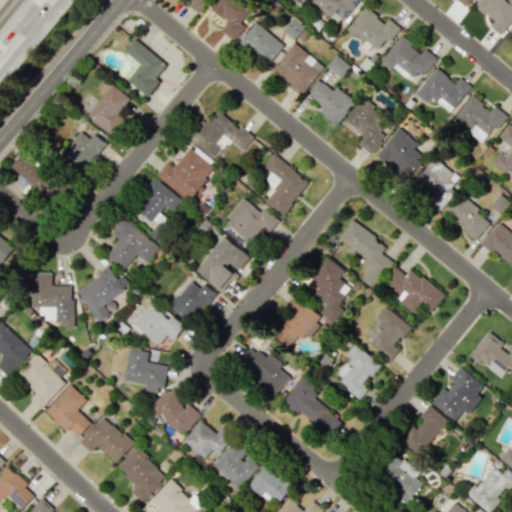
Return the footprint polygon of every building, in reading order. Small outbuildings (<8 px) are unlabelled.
[(185,0),(198,10),(206,0),(185,0)] [(220,30),(234,41),(255,14),(237,0),(216,0),(210,8),(227,21),(220,30)] [(309,0),(339,25),(359,0),(309,0)] [(501,35),(511,20),(511,0),(478,0),(474,5),(493,21),(490,26),(501,35)] [(399,27),(389,18),(384,23),(366,7),(349,27),(377,52),(399,27)] [(239,43),(270,64),(284,43),(254,22),(239,43)] [(437,58),(425,48),(421,53),(400,36),(381,59),(409,82),(418,71),(423,75),(437,58)] [(155,78),(166,64),(133,38),(123,51),(139,64),(126,80),(147,96),(159,81),(155,78)] [(272,71),(304,93),(324,65),(291,42),(272,71)] [(327,68),(342,77),(350,65),(335,55),(327,68)] [(460,78),(456,83),(435,68),(416,94),(427,103),(431,98),(451,113),(471,86),(460,78)] [(307,93),(323,106),(319,111),(336,125),(356,102),(336,86),(333,91),(318,79),(307,93)] [(86,115),(113,136),(126,120),(118,113),(130,99),(106,80),(98,91),(103,94),(86,115)] [(506,114),(494,105),(491,109),(471,95),(454,117),(471,129),(468,133),(484,144),(506,114)] [(252,137),(218,111),(208,123),(202,119),(187,137),(214,158),(229,140),(242,150),(252,137)] [(507,172),(511,165),(511,124),(510,122),(498,137),(507,144),(494,163),(507,172)] [(386,163),(390,159),(398,165),(393,171),(406,181),(423,160),(412,151),(418,143),(398,128),(376,155),(386,163)] [(59,157),(82,173),(104,142),(92,133),(89,138),(78,130),(59,157)] [(155,175),(189,201),(214,168),(188,147),(173,167),(166,162),(155,175)] [(10,167),(31,185),(34,186),(41,192),(55,199),(62,190),(65,183),(59,178),(55,176),(40,164),(37,162),(23,151),(22,150),(11,165),(10,167)] [(271,173),(264,181),(274,188),(264,202),(282,216),(308,181),(272,154),(263,167),(271,173)] [(441,207),(462,178),(433,157),(412,185),(441,207)] [(150,222),(165,205),(171,211),(180,200),(157,179),(132,207),(150,222)] [(477,239),(489,222),(477,213),(480,209),(461,195),(446,216),(477,239)] [(262,227),(268,232),(278,220),(262,208),(259,211),(242,198),(219,227),(246,247),(262,227)] [(135,254),(146,262),(158,246),(121,218),(110,233),(118,239),(106,256),(124,269),(135,254)] [(351,220),(337,241),(373,265),(362,281),(372,288),(392,260),(381,253),(387,245),(351,220)] [(481,243),(511,267),(511,233),(497,221),(481,243)] [(0,260),(2,262),(14,246),(0,235),(0,260)] [(223,292),(238,272),(249,256),(221,236),(195,272),(223,292)] [(345,270),(325,256),(309,277),(319,285),(313,293),(327,303),(320,311),(334,322),(343,309),(338,305),(350,288),(338,278),(345,270)] [(97,322),(109,315),(102,303),(129,286),(122,275),(116,278),(110,267),(76,289),(97,322)] [(444,295),(411,269),(405,276),(395,267),(383,282),(401,296),(398,300),(414,313),(421,305),(430,313),(444,295)] [(72,286),(50,285),(50,273),(31,273),(31,308),(39,308),(38,322),(72,323),(72,286)] [(214,292),(202,284),(199,288),(188,280),(168,307),(190,324),(214,292)] [(166,334),(174,340),(184,326),(150,301),(132,325),(158,345),(166,334)] [(375,317),(382,322),(366,342),(390,361),(398,349),(394,346),(410,326),(385,305),(375,317)] [(0,323),(0,353),(4,357),(0,360),(0,368),(8,376),(32,350),(2,322),(0,323)] [(511,348),(510,350),(486,332),(469,356),(479,364),(480,362),(501,377),(509,367),(511,369),(511,348)] [(359,399),(367,389),(362,385),(379,364),(355,343),(345,355),(349,358),(333,377),(359,399)] [(274,395),(289,377),(278,368),(281,363),(269,353),(264,359),(250,347),(236,363),(274,395)] [(123,380),(145,384),(144,391),(161,394),(166,365),(146,361),(148,351),(128,348),(123,380)] [(29,398),(41,409),(65,382),(34,354),(16,374),(35,392),(29,398)] [(483,386),(460,367),(449,380),(451,381),(432,403),(454,421),(463,410),(468,414),(482,397),(477,393),(483,386)] [(329,436),(342,420),(313,398),(319,390),(301,377),(283,401),(329,436)] [(90,423),(76,410),(86,400),(69,384),(44,411),(66,431),(69,428),(78,436),(90,423)] [(199,420),(191,404),(183,408),(173,389),(149,401),(161,426),(170,422),(176,432),(199,420)] [(418,417),(420,418),(401,441),(418,455),(447,420),(428,404),(418,417)] [(96,445),(115,463),(133,445),(103,416),(79,441),(90,452),(96,445)] [(219,454),(229,437),(218,430),(217,432),(197,420),(183,443),(205,457),(210,449),(219,454)] [(511,443),(500,460),(511,468),(511,443)] [(141,501),(166,476),(136,447),(117,466),(136,485),(131,491),(141,501)] [(212,467),(239,489),(258,465),(247,456),(244,461),(228,447),(212,467)] [(424,480),(402,463),(400,466),(390,459),(376,478),(408,502),(424,480)] [(0,472),(0,503),(7,496),(21,509),(33,496),(24,487),(28,484),(7,465),(0,472)] [(265,465),(248,484),(275,506),(291,487),(265,465)] [(466,495),(487,511),(488,511),(507,489),(509,490),(511,486),(511,473),(506,469),(502,474),(491,465),(466,495)] [(150,499),(164,511),(195,511),(199,508),(169,480),(150,499)] [(319,511),(321,510),(311,501),(303,510),(288,497),(275,511),(319,511)] [(50,511),(53,509),(41,498),(27,511),(50,511)] [(445,511),(466,511),(453,502),(445,511)]
